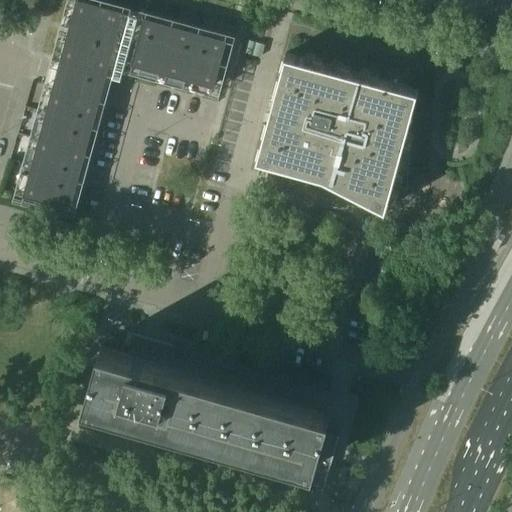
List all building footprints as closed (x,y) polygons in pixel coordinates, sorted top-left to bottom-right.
[(57,73),(54,84),(24,193),(72,206),(104,87),(108,71),(122,75),(139,13),(90,0),(77,0),(61,59),(57,73)] [(228,36),(145,14),(132,62),(215,84),(228,36)] [(264,43),(249,39),(245,51),(261,56),(265,44),(264,43)] [(327,165),(352,172),(347,188),(386,208),(390,196),(393,183),(400,185),(405,187),(405,188),(408,189),(410,149),(411,131),(412,113),(414,87),(412,86),(411,87),(378,78),(360,73),(350,70),(332,65),(322,63),(321,62),(319,61),(305,57),(286,52),(283,62),(275,93),(268,117),(257,158),(262,159),(271,161),(298,169),(301,156),(326,162),(325,166),(327,167),(327,165)] [(95,431),(97,431),(98,426),(112,430),(111,431),(113,432),(115,425),(138,432),(136,438),(138,439),(138,437),(167,446),(164,456),(166,456),(166,455),(196,464),(196,465),(198,465),(198,464),(227,473),(227,474),(229,474),(229,473),(259,482),(258,483),(260,483),(260,482),(290,491),(290,492),(292,492),(292,491),(293,487),(307,491),(306,491),(308,492),(311,482),(323,485),(323,486),(325,487),(340,435),(338,434),(338,435),(325,431),(330,414),(272,398),(276,386),(173,357),(177,343),(176,343),(175,346),(155,340),(155,342),(149,340),(143,339),(144,337),(133,334),(130,345),(127,356),(122,355),(101,349),(88,393),(79,426),(80,427),(81,426),(95,430),(95,431)]
